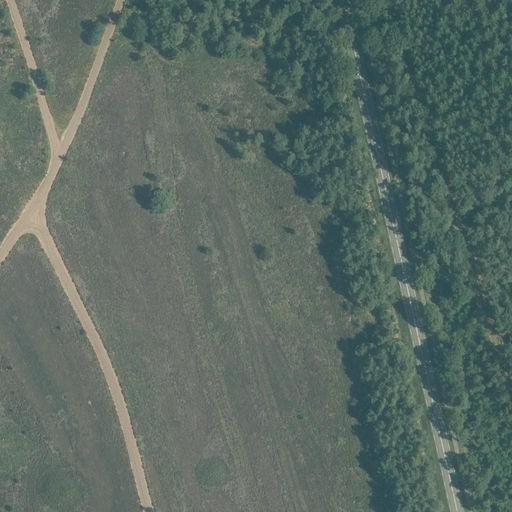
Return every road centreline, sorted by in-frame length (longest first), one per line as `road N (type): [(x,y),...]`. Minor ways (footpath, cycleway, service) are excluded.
road 1 (primary): [(456,511),(343,0)]
road 2 (track): [(385,0),(511,405)]
road 3 (track): [(34,203),(109,379),(148,511)]
road 4 (track): [(0,255),(58,156),(122,0)]
road 5 (track): [(10,0),(58,156)]
